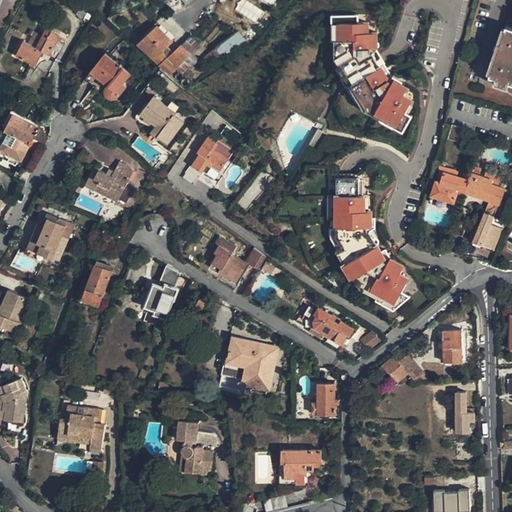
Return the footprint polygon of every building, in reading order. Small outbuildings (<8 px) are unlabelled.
[(247,2),(242,11),(257,21),(262,12),(247,2)] [(218,19),(208,10),(180,42),(190,52),(218,19)] [(341,24),(355,24),(355,12),(333,12),(333,39),(337,39),(337,59),(346,75),(342,78),(355,100),(359,98),(367,110),(405,133),(414,117),(408,113),(401,125),(369,106),(341,56),(341,24)] [(146,32),(137,41),(158,62),(167,54),(162,48),(171,39),(156,23),(146,32)] [(369,106),(401,125),(408,113),(416,100),(407,95),(411,87),(405,83),(406,81),(397,75),(395,79),(393,83),(391,82),(374,53),(374,50),(379,51),(379,35),(370,35),(370,25),(355,24),(341,24),(341,56),(369,106)] [(490,75),(511,82),(511,26),(507,25),(490,75)] [(60,35),(46,27),(42,34),(34,29),(27,42),(23,40),(15,54),(36,65),(44,52),(50,55),(60,35)] [(236,30),(214,48),(225,62),(247,44),(236,30)] [(190,52),(180,42),(167,54),(158,62),(169,73),(190,52)] [(393,83),(395,79),(379,51),(374,50),(374,53),(391,82),(393,83)] [(105,53),(85,77),(95,85),(99,80),(108,87),(106,92),(107,96),(112,98),(116,97),(125,86),(123,83),(130,74),(105,53)] [(153,95),(141,114),(157,125),(152,133),(158,137),(159,135),(169,142),(183,120),(174,113),(175,111),(153,95)] [(0,149),(22,160),(38,129),(12,116),(5,129),(8,131),(0,146),(0,149)] [(449,136),(459,139),(464,126),(453,123),(449,136)] [(318,152),(329,134),(319,129),(309,146),(318,152)] [(192,162),(202,169),(206,162),(208,159),(211,161),(220,167),(227,157),(213,146),(217,141),(207,135),(196,150),(199,152),(192,162)] [(129,166),(121,162),(116,172),(113,177),(108,174),(96,169),(86,186),(95,192),(97,188),(118,200),(134,171),(129,166)] [(484,166),(476,163),(473,173),(481,176),(484,166)] [(439,166),(432,195),(454,203),(458,193),(459,189),(466,192),(470,180),(458,175),(459,170),(439,166)] [(491,200),(499,203),(504,188),(500,187),(492,184),(494,180),(485,177),(481,176),(473,173),(470,180),(466,192),(491,200)] [(487,173),(485,177),(494,180),(492,184),(500,187),(503,179),(487,173)] [(405,293),(412,281),(403,276),(407,268),(393,260),(389,251),(384,254),(373,233),(377,231),(377,220),(373,220),(373,213),(366,213),(366,197),(365,197),(361,197),(361,180),(361,179),(338,179),(337,197),(337,221),(337,236),(366,287),(382,296),(398,305),(405,293)] [(256,181),(238,202),(244,208),(262,187),(256,181)] [(117,203),(118,200),(97,188),(95,192),(117,203)] [(337,197),(328,197),(328,221),(337,221),(337,197)] [(223,205),(228,209),(233,203),(228,199),(223,205)] [(491,200),(486,211),(495,215),(499,203),(491,200)] [(495,215),(486,211),(479,228),(473,242),(482,246),(491,226),(495,215)] [(43,224),(32,249),(55,259),(70,222),(48,213),(43,224)] [(32,249),(43,224),(38,222),(28,247),(32,249)] [(473,242),(479,228),(473,226),(468,241),(473,242)] [(491,226),(482,246),(491,250),(500,230),(497,229),(491,226)] [(117,239),(104,233),(98,247),(111,252),(117,239)] [(239,274),(246,263),(230,254),(231,252),(218,244),(214,251),(216,253),(211,262),(221,268),(222,267),(225,268),(227,266),(239,274)] [(112,269),(96,262),(94,267),(111,274),(112,269)] [(168,320),(180,289),(176,288),(181,274),(167,265),(159,285),(154,283),(146,307),(156,311),(155,316),(168,320)] [(111,274),(94,267),(81,303),(98,309),(111,274)] [(8,291),(0,307),(0,333),(4,335),(7,328),(15,332),(30,301),(8,291)] [(398,305),(382,296),(378,303),(396,312),(414,298),(405,293),(398,305)] [(202,297),(199,303),(206,307),(208,301),(202,297)] [(353,328),(314,304),(306,317),(312,321),(314,327),(322,332),(341,343),(346,335),(348,337),(353,328)] [(319,337),(322,332),(314,327),(310,327),(308,330),(319,337)] [(388,340),(380,329),(372,337),(380,347),(388,340)] [(444,362),(462,362),(461,330),(443,330),(444,362)] [(276,350),(234,340),(228,362),(224,361),(221,376),(234,379),(237,365),(247,367),(257,370),(253,387),(268,391),(276,350)] [(408,353),(398,360),(411,377),(412,377),(422,370),(415,362),(408,353)] [(400,386),(411,377),(398,360),(394,355),(382,364),(400,386)] [(422,370),(412,377),(415,382),(420,382),(428,374),(425,369),(429,366),(422,357),(415,362),(422,370)] [(247,367),(243,385),(253,387),(257,370),(247,367)] [(28,393),(22,377),(0,385),(0,394),(0,395),(2,401),(1,409),(5,409),(3,418),(23,421),(28,393)] [(113,377),(112,382),(124,385),(125,380),(113,377)] [(335,384),(319,383),(319,402),(311,403),(311,413),(319,413),(319,414),(334,414),(335,384)] [(119,388),(105,386),(103,403),(116,405),(119,388)] [(104,452),(107,426),(102,426),(97,425),(98,418),(103,419),(104,411),(75,407),(73,422),(69,421),(63,421),(61,439),(70,440),(70,435),(94,439),(93,445),(92,451),(104,452)] [(459,433),(469,433),(470,422),(475,421),(475,414),(458,414),(459,433)] [(213,473),(215,450),(205,449),(205,444),(203,444),(200,444),(196,445),(193,443),(193,437),(198,437),(199,419),(181,418),(179,437),(188,438),(188,443),(184,445),(184,450),(189,456),(189,471),(213,473)] [(70,435),(70,440),(69,442),(93,445),(94,439),(70,435)] [(287,478),(299,478),(300,475),(306,475),(314,475),(315,466),(315,463),(323,463),(323,450),(283,450),(283,462),(287,462),(287,478)] [(105,465),(94,463),(92,476),(103,477),(105,465)] [(471,475),(449,476),(449,486),(451,486),(451,490),(470,491),(471,475)]
